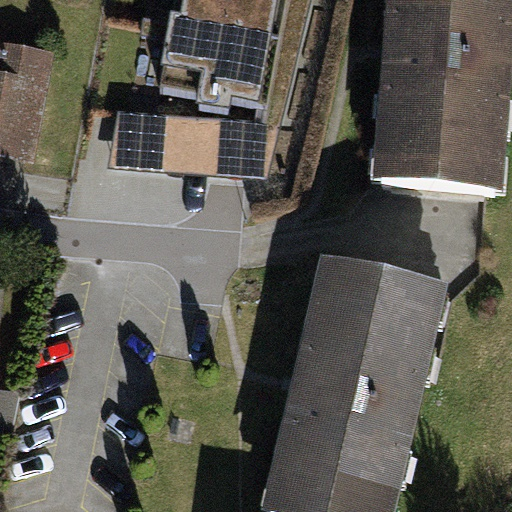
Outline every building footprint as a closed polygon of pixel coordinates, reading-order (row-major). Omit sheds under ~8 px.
[(284,0),(182,0),(176,34),(275,53),(284,0)] [(284,0),(275,53),(262,126),(260,132),(278,134),(310,0),(284,0)] [(511,15),(511,0),(385,0),(382,54),(372,199),(500,208),(511,15)] [(275,53),(176,34),(143,28),(140,42),(164,46),(156,86),(198,94),(191,126),(225,129),(227,119),(262,126),(275,53)] [(0,164),(37,171),(57,58),(0,48),(0,164)] [(117,118),(110,175),(266,186),(278,134),(260,132),(225,129),(191,126),(117,118)] [(395,511),(444,311),(319,281),(293,387),(263,511),(395,511)] [(0,440),(16,443),(21,401),(0,397),(0,440)]
